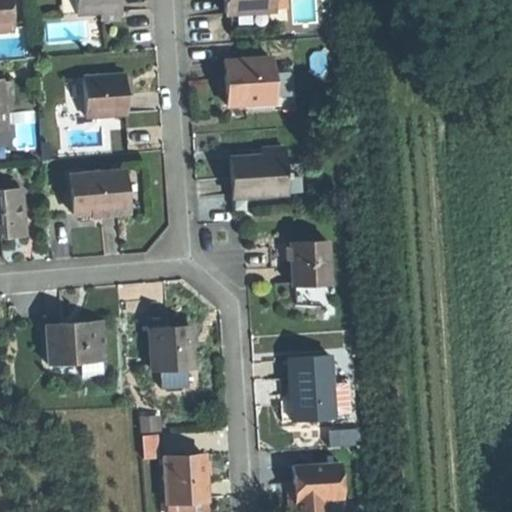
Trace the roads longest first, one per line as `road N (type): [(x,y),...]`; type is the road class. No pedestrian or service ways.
road 1 (residential): [(186,261),(234,304),(248,511)]
road 2 (residential): [(165,0),(186,261)]
road 3 (residential): [(0,278),(186,261)]
